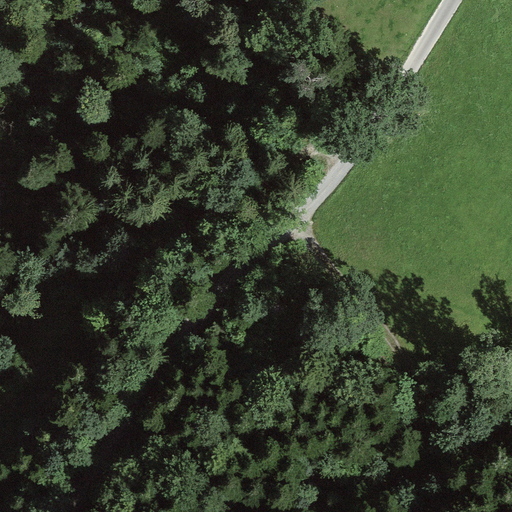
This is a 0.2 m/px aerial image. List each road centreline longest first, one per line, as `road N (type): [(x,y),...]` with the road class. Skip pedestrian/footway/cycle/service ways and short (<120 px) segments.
road 1 (track): [(70,511),(132,413),(239,273),(328,185)]
road 2 (unclassified): [(328,185),(455,0)]
